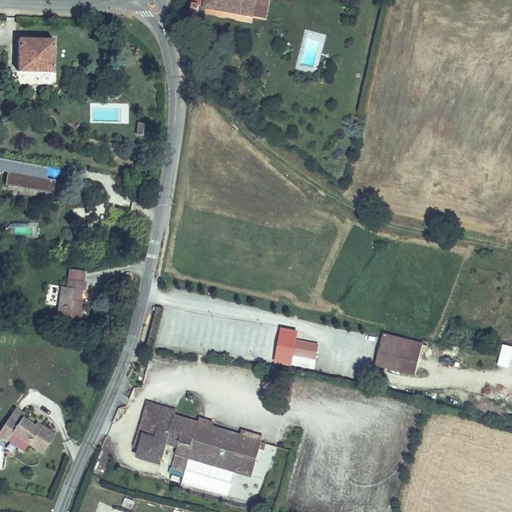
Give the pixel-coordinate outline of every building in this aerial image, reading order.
[(194,0),(192,11),(199,12),(201,5),(274,17),(276,4),(257,1),(257,0),(194,0)] [(20,73),(55,73),(58,41),(16,40),(16,46),(21,47),(20,73)] [(143,123),(140,134),(147,135),(149,124),(143,123)] [(55,193),(57,180),(10,173),(8,186),(55,193)] [(133,195),(112,192),(110,205),(131,207),(133,195)] [(86,273),(84,273),(71,272),(67,272),(67,280),(61,280),(58,310),(82,312),(84,296),(81,295),(82,282),(86,281),(86,273)] [(275,332),(177,311),(171,341),(274,364),(288,367),(290,358),(270,353),(275,332)] [(418,373),(424,343),(382,335),(377,366),(418,373)] [(282,353),(285,339),(275,337),(272,351),(282,353)] [(290,364),(314,369),(319,344),(296,339),(290,364)] [(511,346),(502,344),(497,364),(511,367),(511,346)] [(153,411),(174,416),(176,411),(149,405),(142,427),(148,429),(153,411)] [(58,437),(44,427),(42,430),(37,427),(25,419),(28,416),(19,409),(9,422),(18,428),(15,433),(32,445),(45,454),(58,437)] [(264,441),(245,436),(215,427),(200,424),(174,416),(153,411),(148,429),(142,427),(139,437),(146,439),(142,451),(141,457),(166,464),(173,440),(182,442),(180,452),(181,453),(177,466),(189,470),(193,456),(255,473),(264,441)] [(200,424),(215,427),(216,422),(201,418),(200,424)] [(246,429),(245,436),(264,441),(266,435),(246,429)] [(32,445),(15,433),(9,441),(27,453),(32,445)] [(136,450),(142,451),(146,439),(139,437),(136,450)] [(125,498),(123,505),(131,507),(133,500),(125,498)]
